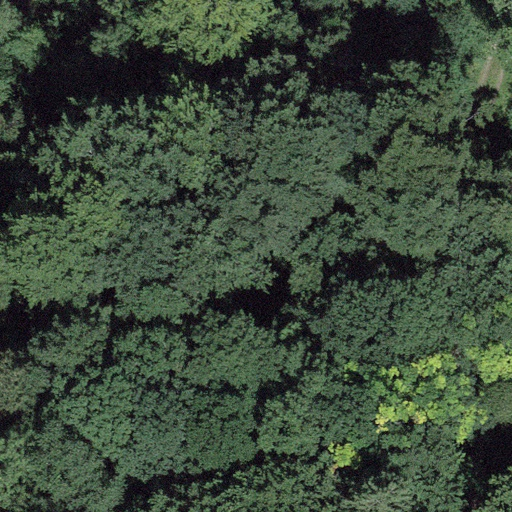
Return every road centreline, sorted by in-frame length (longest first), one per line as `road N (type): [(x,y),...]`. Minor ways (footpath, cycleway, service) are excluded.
road 1 (track): [(511,33),(476,112),(420,314),(433,487)]
road 2 (track): [(433,487),(310,511)]
